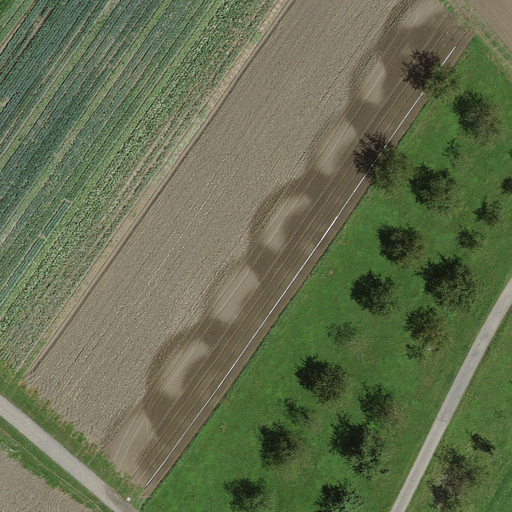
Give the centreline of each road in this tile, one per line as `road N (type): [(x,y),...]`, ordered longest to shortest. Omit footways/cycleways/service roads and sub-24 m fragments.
road 1 (track): [(396,511),(511,295)]
road 2 (track): [(129,511),(0,405)]
